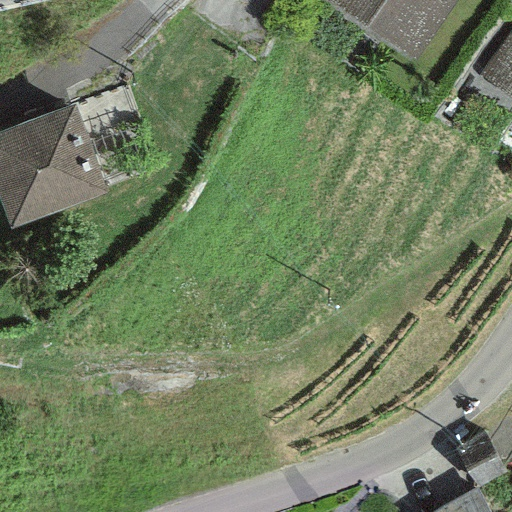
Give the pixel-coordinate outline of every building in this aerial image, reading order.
[(325,0),(412,64),(457,0),(325,0)] [(511,28),(479,76),(511,99),(511,28)] [(0,133),(0,198),(11,230),(106,195),(73,107),(0,133)] [(484,432),(456,447),(477,488),(506,473),(484,432)] [(488,511),(476,490),(435,511),(488,511)]
